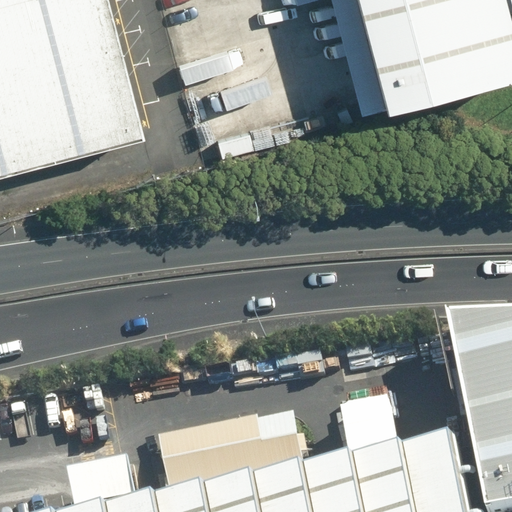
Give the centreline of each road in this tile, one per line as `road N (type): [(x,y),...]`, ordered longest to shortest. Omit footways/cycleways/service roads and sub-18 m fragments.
road 1 (primary): [(511,279),(296,287),(0,339)]
road 2 (primary): [(0,269),(157,246),(511,223)]
